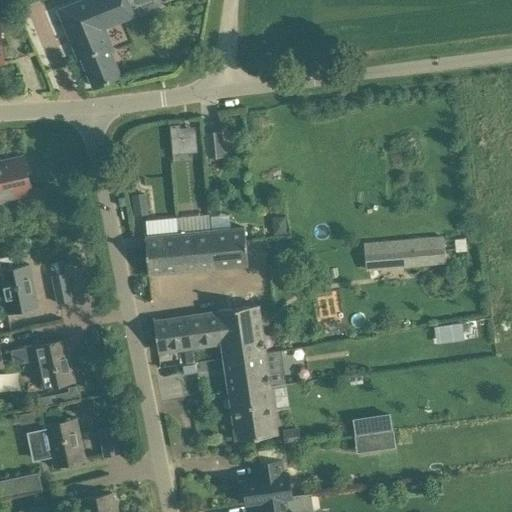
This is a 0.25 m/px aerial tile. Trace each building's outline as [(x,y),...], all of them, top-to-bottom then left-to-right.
[(94,86),(120,76),(110,50),(112,49),(103,26),(133,14),(133,13),(139,10),(135,0),(82,0),(59,10),(79,58),(82,56),(94,86)] [(180,127),(180,124),(170,125),(172,139),(182,138),(180,127)] [(207,133),(209,157),(223,155),(221,132),(207,133)] [(0,165),(0,197),(30,191),(23,158),(4,162),(4,164),(0,165)] [(149,213),(146,192),(132,194),(135,215),(149,213)] [(245,228),(211,231),(215,268),(248,264),(245,228)] [(149,274),(215,268),(211,231),(145,236),(149,274)] [(367,243),(369,270),(447,263),(445,236),(367,243)] [(466,250),(465,238),(455,239),(456,251),(466,250)] [(13,267),(11,255),(0,257),(0,276),(8,313),(39,307),(30,263),(13,267)] [(52,275),(66,272),(64,261),(50,264),(52,275)] [(66,272),(52,275),(58,303),(72,300),(66,272)] [(225,358),(265,352),(259,304),(218,310),(218,312),(220,312),(224,342),(223,342),(225,358)] [(218,312),(154,321),(158,351),(185,347),(193,346),(223,342),(224,342),(220,312),(218,312)] [(37,360),(43,388),(75,381),(66,338),(10,350),(13,365),(37,360)] [(193,346),(185,347),(187,363),(195,362),(193,346)] [(230,391),(270,385),(265,352),(225,358),(230,391)] [(193,364),(183,365),(184,374),(194,373),(193,364)] [(20,371),(0,372),(1,387),(21,386),(20,371)] [(54,403),(79,398),(77,385),(69,387),(70,391),(52,395),(54,403)] [(270,385),(230,391),(237,439),(277,434),(270,385)] [(11,414),(17,455),(31,453),(27,428),(41,426),(38,410),(11,414)] [(354,414),(356,449),(395,447),(393,412),(354,414)] [(44,423),(53,467),(85,460),(76,417),(44,423)] [(99,428),(105,456),(119,453),(113,425),(99,428)] [(285,445),(301,442),(299,427),(283,429),(285,445)] [(258,478),(244,480),(244,479),(243,479),(246,503),(248,503),(247,502),(261,500),(261,499),(293,495),(291,473),(289,474),(290,474),(284,475),(282,459),(255,462),(258,478)] [(20,489),(42,485),(39,471),(18,475),(20,489)] [(116,511),(112,492),(80,498),(83,511),(116,511)] [(313,511),(312,492),(261,500),(262,511),(313,511)]
